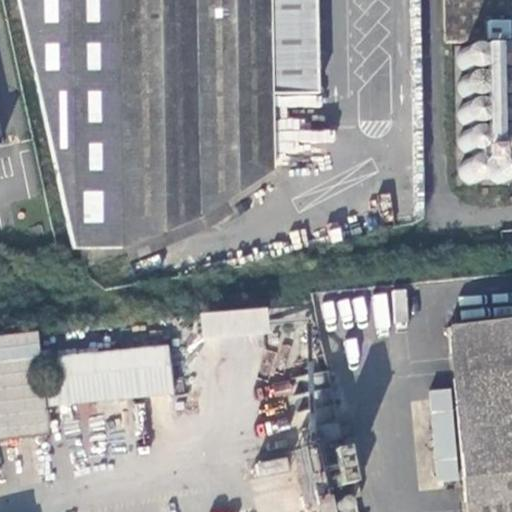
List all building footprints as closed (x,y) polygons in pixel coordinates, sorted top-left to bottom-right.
[(16,0),(75,255),(126,252),(197,219),(223,202),(273,170),(271,93),(268,0),(16,0)] [(313,0),(268,0),(271,93),(316,93),(313,0)] [(511,0),(504,0),(504,9),(443,5),(466,100),(472,100),(472,108),(476,126),(467,128),(462,107),(457,184),(511,170),(511,0)] [(197,219),(126,252),(129,262),(205,231),(231,214),(223,202),(197,219)] [(511,306),(448,313),(449,329),(511,322),(511,306)] [(266,330),(264,310),(199,316),(201,336),(266,330)] [(511,511),(511,322),(449,329),(465,501),(465,511),(511,511)] [(35,333),(0,337),(0,441),(47,436),(35,333)] [(43,359),(48,408),(172,396),(168,347),(43,359)] [(322,507),(309,447),(297,450),(310,510),(322,507)] [(465,511),(465,501),(452,503),(452,511),(465,511)]
